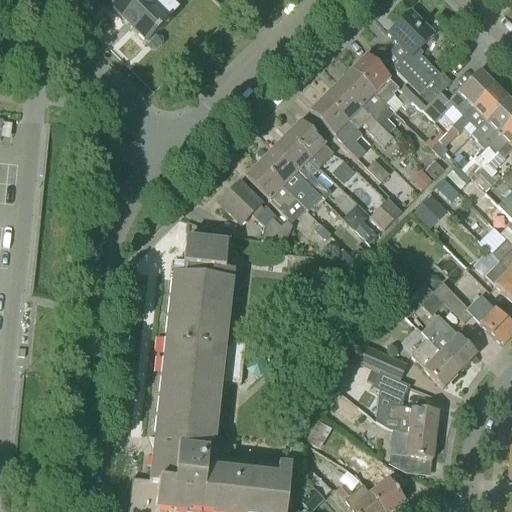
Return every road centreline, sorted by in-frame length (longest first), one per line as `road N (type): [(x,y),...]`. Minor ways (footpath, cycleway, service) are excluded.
road 1 (residential): [(76,511),(104,269),(165,149)]
road 2 (residential): [(165,149),(317,0)]
road 3 (residential): [(165,149),(87,72),(0,62)]
road 4 (residential): [(469,511),(474,441),(490,404),(511,381)]
